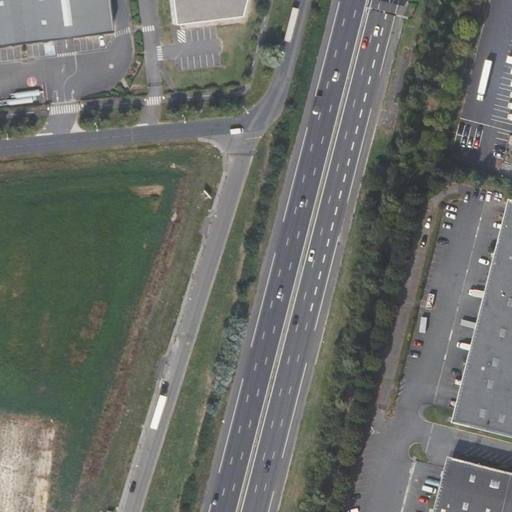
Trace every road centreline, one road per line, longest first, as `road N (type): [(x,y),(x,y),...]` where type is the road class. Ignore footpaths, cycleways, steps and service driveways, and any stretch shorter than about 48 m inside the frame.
road 1 (motorway): [(255,511),(386,0)]
road 2 (motorway): [(352,0),(222,511)]
road 3 (unclassified): [(256,123),(225,196),(127,511)]
road 4 (unclassified): [(256,123),(0,148)]
